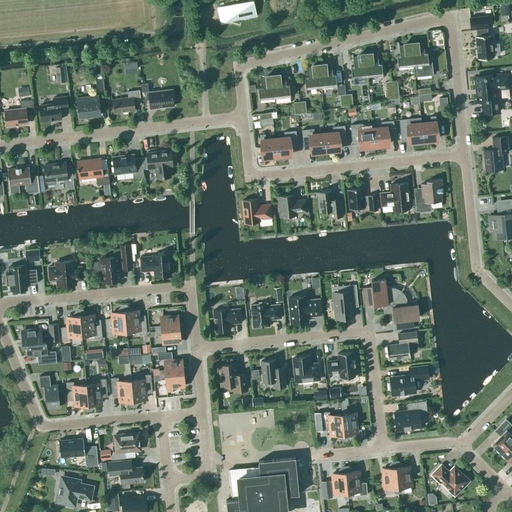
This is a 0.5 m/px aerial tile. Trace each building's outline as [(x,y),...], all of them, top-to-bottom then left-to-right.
[(232,21),(239,23),(240,20),(256,16),(252,0),(218,8),(222,24),(232,21)] [(508,5),(499,6),(500,15),(508,14),(508,5)] [(487,35),(486,28),(487,28),(486,16),(469,17),(470,29),(476,29),(476,36),(475,36),(477,59),(493,57),(493,54),(500,53),(499,43),(492,44),(491,34),(487,35)] [(422,40),(423,44),(411,45),(413,66),(415,77),(433,75),(431,54),(427,54),(427,52),(424,52),(423,40),(422,40)] [(408,68),(408,66),(413,66),(411,45),(399,47),(398,43),(399,55),(396,55),(398,70),(398,67),(402,67),(402,68),(408,68)] [(376,51),(376,55),(365,56),(367,76),(372,76),(372,78),(378,77),(378,75),(382,75),(382,78),(381,63),(378,63),(377,51),(376,51)] [(361,77),(367,76),(365,56),(353,57),(352,53),(353,66),(350,66),(352,81),(352,78),(356,78),(356,79),(362,79),(361,77)] [(136,61),(128,62),(129,73),(138,72),(136,61)] [(330,62),(331,65),(319,67),(321,87),(326,87),(326,88),(332,88),(332,86),(336,86),(336,88),(337,88),(335,74),(332,74),(331,62),(330,62)] [(316,89),(316,88),(321,87),(319,67),(307,68),(306,64),(307,77),(304,77),(305,91),(306,91),(306,89),(310,88),(310,90),(316,89)] [(64,66),(55,67),(57,83),(66,82),(64,66)] [(284,76),(272,77),(274,98),(280,97),(280,99),(286,98),(286,97),(289,96),(290,99),(289,84),(286,85),(285,72),(284,72),(284,76)] [(269,98),(274,98),(272,77),(261,79),(260,75),(261,87),(258,88),(259,102),(260,102),(260,99),(263,99),(263,101),(269,100),(269,98)] [(478,102),(482,101),(483,113),(499,112),(497,99),(495,99),(494,89),(508,87),(507,75),(493,76),(493,75),(475,77),(478,102)] [(95,79),(96,92),(104,91),(103,78),(95,79)] [(399,98),(397,80),(391,81),(393,99),(394,99),(399,98)] [(165,107),(174,106),(172,89),(148,92),(147,83),(140,83),(142,100),(149,100),(150,108),(159,108),(165,107)] [(28,87),(20,88),(21,96),(29,95),(28,87)] [(430,93),(429,87),(417,89),(418,95),(430,93)] [(112,99),(113,113),(134,110),(134,104),(141,104),(139,90),(127,91),(128,97),(112,99)] [(76,98),(78,117),(100,114),(98,95),(76,98)] [(39,105),(41,121),(61,119),(60,109),(68,108),(67,96),(52,98),(53,104),(39,105)] [(20,109),(4,111),(6,125),(27,123),(26,114),(34,113),(32,99),(19,101),(20,109)] [(448,99),(440,99),(440,108),(448,108),(448,99)] [(348,115),(356,115),(355,107),(347,108),(348,115)] [(271,112),(259,114),(260,120),(272,118),(271,112)] [(430,122),(421,123),(423,141),(433,140),(433,136),(437,135),(435,115),(430,116),(430,122)] [(405,118),(399,119),(401,139),(412,138),(412,142),(423,141),(421,123),(420,117),(411,118),(405,118)] [(381,127),(372,128),(374,146),(385,145),(384,141),(395,140),(393,120),(381,121),(381,127)] [(362,123),(350,124),(352,144),(363,143),(363,147),(374,146),(372,128),(372,123),(362,124),(362,123)] [(332,126),(333,132),(323,133),(325,151),(336,150),(335,146),(346,145),(344,125),(332,126)] [(314,134),(313,128),(301,130),(303,150),(314,148),(314,152),(325,151),(323,133),(314,134)] [(283,131),(284,138),(275,139),(276,156),(287,155),(287,151),(297,150),(295,130),(283,131)] [(266,157),(276,156),(275,139),(265,140),(265,133),(259,134),(261,154),(265,153),(266,157)] [(491,137),(493,149),(482,150),(484,170),(502,169),(501,153),(508,152),(506,136),(491,137)] [(170,176),(169,166),(172,166),(170,150),(146,152),(147,156),(142,157),(143,169),(148,168),(148,169),(155,168),(156,178),(170,176)] [(114,174),(132,172),(133,178),(143,177),(141,157),(134,158),(133,154),(112,156),(114,174)] [(80,178),(95,176),(97,185),(103,184),(108,184),(109,184),(107,170),(101,170),(100,158),(77,161),(79,182),(80,182),(80,178)] [(65,162),(44,165),(46,181),(47,181),(47,184),(55,184),(54,180),(64,179),(65,189),(74,188),(72,173),(66,174),(65,165),(65,162)] [(10,193),(20,192),(19,184),(25,183),(26,193),(39,191),(37,175),(30,176),(29,166),(7,169),(9,185),(10,193)] [(422,195),(414,196),(415,212),(430,210),(429,202),(441,200),(440,192),(442,191),(441,179),(430,180),(430,182),(420,183),(421,187),(422,195)] [(400,212),(406,211),(407,209),(409,208),(409,205),(408,204),(408,200),(406,183),(390,184),(391,192),(380,193),(381,206),(392,205),(393,210),(398,210),(400,212)] [(362,188),(362,187),(347,189),(349,209),(353,208),(355,211),(359,211),(360,208),(368,207),(369,211),(377,210),(376,194),(363,195),(362,188)] [(332,199),(331,191),(316,192),(319,212),(329,211),(329,217),(342,216),(340,198),(332,199)] [(294,194),(278,196),(280,216),(296,215),(296,212),(306,211),(305,199),(295,200),(294,194)] [(259,219),(271,217),(270,204),(258,205),(257,198),(242,200),(244,223),(259,221),(259,219)] [(497,214),(489,215),(490,229),(493,229),(494,238),(511,237),(510,219),(509,214),(511,213),(511,198),(508,199),(508,202),(496,203),(497,214)] [(123,270),(131,269),(128,245),(120,245),(121,248),(113,249),(113,256),(101,258),(101,261),(93,261),(94,274),(102,274),(103,282),(120,280),(118,266),(122,266),(123,270)] [(154,268),(155,277),(170,275),(168,253),(163,254),(163,252),(157,252),(157,254),(153,255),(153,256),(140,257),(141,271),(151,270),(150,269),(154,268)] [(57,279),(58,286),(75,284),(74,280),(82,279),(81,266),(73,267),(72,260),(55,262),(56,266),(48,267),(49,280),(57,279)] [(10,284),(11,290),(26,289),(25,283),(30,282),(30,284),(37,283),(36,269),(24,270),(23,265),(14,266),(14,265),(12,266),(9,267),(9,273),(5,274),(6,284),(10,284)] [(382,304),(383,313),(403,287),(400,291),(398,290),(397,290),(395,289),(393,289),(392,289),(390,289),(386,289),(385,278),(371,280),(371,286),(363,288),(365,306),(374,304),(374,305),(382,304)] [(335,309),(336,319),(353,317),(352,307),(358,306),(356,284),(349,285),(350,290),(333,292),(334,301),(330,302),(331,310),(335,309)] [(401,293),(400,292),(404,288),(403,287),(383,313),(392,312),(393,320),(394,320),(395,329),(413,327),(412,318),(418,317),(417,303),(406,305),(405,301),(405,299),(404,297),(404,296),(403,294),(401,293)] [(289,297),(291,323),(307,322),(307,316),(320,315),(319,299),(305,300),(305,296),(289,297)] [(251,305),(253,327),(269,325),(269,319),(281,318),(279,304),(267,305),(267,303),(265,303),(265,302),(258,302),(259,304),(251,305)] [(114,336),(114,332),(126,331),(124,306),(120,306),(118,310),(118,312),(111,312),(112,318),(105,319),(106,337),(114,336)] [(130,308),(127,306),(124,306),(126,331),(138,330),(139,334),(147,333),(145,315),(138,315),(137,310),(131,311),(130,308)] [(226,308),(212,310),(214,331),(229,330),(228,324),(240,322),(239,308),(227,309),(226,308)] [(70,340),(69,336),(81,335),(79,310),(76,310),(73,314),(73,316),(66,316),(67,326),(60,327),(62,341),(70,340)] [(86,313),(82,310),(79,310),(81,335),(93,334),(94,338),(102,337),(100,319),(93,320),(92,314),(86,315),(86,313)] [(155,326),(155,330),(183,328),(182,324),(181,323),(178,323),(178,315),(160,317),(160,325),(155,326)] [(26,343),(45,341),(59,339),(57,323),(48,324),(49,335),(41,335),(40,329),(21,330),(22,343),(26,343)] [(181,333),(183,331),(183,328),(155,330),(155,335),(161,335),(162,343),(180,341),(179,333),(181,333)] [(398,344),(386,345),(388,359),(399,358),(400,359),(407,358),(407,357),(410,357),(409,349),(408,342),(417,341),(416,331),(397,333),(398,344)] [(55,350),(46,351),(45,341),(26,343),(27,355),(37,354),(38,364),(56,362),(55,350)] [(149,344),(141,345),(143,353),(150,352),(149,344)] [(69,345),(60,346),(62,361),(70,360),(69,345)] [(102,348),(95,349),(96,358),(103,357),(102,348)] [(165,352),(157,352),(157,359),(172,358),(171,351),(165,352)] [(328,373),(339,372),(340,378),(355,376),(354,365),(355,365),(354,359),(353,359),(352,351),(337,353),(338,359),(327,360),(328,373)] [(141,354),(129,356),(130,364),(142,363),(141,354)] [(309,364),(309,356),(293,357),(295,381),(319,379),(317,363),(309,364)] [(159,370),(159,375),(187,372),(186,369),(185,367),(182,367),(182,359),(164,361),(164,369),(159,370)] [(273,387),(286,386),(284,367),(276,367),(275,359),(261,361),(263,382),(272,381),(273,387)] [(70,362),(61,362),(62,370),(71,369),(70,362)] [(245,373),(237,374),(235,363),(219,365),(220,376),(219,376),(220,383),(221,383),(221,386),(233,385),(234,391),(247,389),(245,373)] [(428,378),(427,365),(409,367),(409,374),(405,374),(405,376),(390,377),(390,382),(389,382),(390,390),(391,389),(392,394),(399,393),(399,395),(408,394),(408,392),(415,391),(414,387),(416,386),(416,380),(428,378)] [(185,377),(187,376),(187,372),(159,375),(159,379),(165,379),(166,387),(184,385),(183,378),(185,377)] [(133,405),(133,407),(135,407),(140,401),(139,399),(140,399),(145,398),(145,393),(152,392),(150,374),(142,375),(143,378),(131,379),(133,405)] [(48,398),(49,408),(59,407),(57,385),(50,386),(49,375),(39,376),(40,387),(44,386),(45,399),(48,398)] [(133,405),(131,379),(118,381),(118,377),(110,378),(112,396),(117,395),(117,396),(118,397),(118,402),(124,401),(125,401),(126,402),(131,407),(133,407),(133,405)] [(98,382),(86,384),(88,403),(88,405),(88,409),(88,411),(91,411),(95,405),(95,404),(95,403),(101,403),(100,397),(107,397),(105,378),(98,379),(98,382)] [(88,403),(86,384),(74,385),(73,385),(73,381),(65,382),(67,400),(72,400),(73,406),(81,405),(81,407),(86,411),(88,411),(88,409),(88,405),(88,403)] [(339,387),(329,388),(330,397),(340,396),(339,387)] [(262,397),(253,398),(254,405),(262,405),(262,397)] [(348,405),(347,397),(340,398),(342,414),(344,439),(347,439),(350,435),(350,433),(357,432),(354,412),(347,413),(346,405),(348,405)] [(425,400),(406,403),(407,410),(394,412),(396,430),(412,429),(411,427),(421,426),(419,413),(427,412),(425,400)] [(331,435),(335,435),(336,434),(337,437),(342,441),(344,441),(344,439),(342,414),(329,415),(329,411),(320,412),(322,430),(330,429),(331,435)] [(500,452),(511,440),(511,425),(505,419),(496,428),(501,434),(491,444),(500,452)] [(125,458),(124,451),(140,449),(138,432),(128,433),(122,433),(122,434),(114,435),(116,451),(110,452),(111,459),(125,458)] [(96,445),(84,446),(83,437),(58,440),(60,457),(85,455),(86,464),(98,462),(96,445)] [(511,440),(500,452),(509,461),(511,458),(511,440)] [(298,494),(295,458),(258,461),(259,467),(253,467),(253,466),(228,469),(231,494),(232,494),(233,500),(226,500),(226,511),(287,511),(286,495),(298,494)] [(130,459),(108,461),(109,475),(120,474),(121,483),(143,481),(141,466),(131,467),(130,459)] [(401,464),(398,461),(395,462),(398,493),(402,492),(402,486),(410,486),(408,466),(402,466),(401,464)] [(393,493),(398,493),(395,462),(392,462),(389,465),(389,467),(382,468),(384,488),(393,487),(393,493)] [(454,494),(461,486),(462,487),(469,480),(462,474),(461,475),(454,467),(448,473),(446,471),(446,470),(441,465),(431,475),(439,483),(441,481),(454,494)] [(351,471),(351,469),(348,466),(344,467),(348,498),(352,497),(352,491),(360,491),(358,471),(351,471)] [(342,492),(343,498),(348,498),(344,467),(341,467),(338,470),(339,473),(332,473),(334,493),(342,492)] [(78,483),(79,480),(61,476),(60,482),(58,483),(57,489),(58,491),(56,501),(61,502),(62,504),(68,505),(70,504),(74,505),(75,499),(74,498),(76,496),(78,497),(90,500),(93,486),(78,483)] [(330,480),(321,481),(323,498),(332,497),(330,480)] [(117,493),(105,494),(105,502),(118,501),(117,493)] [(145,511),(144,496),(130,497),(130,495),(121,496),(122,511),(145,511)]
